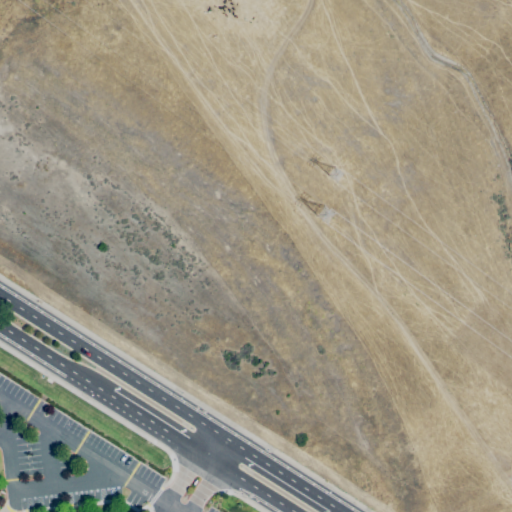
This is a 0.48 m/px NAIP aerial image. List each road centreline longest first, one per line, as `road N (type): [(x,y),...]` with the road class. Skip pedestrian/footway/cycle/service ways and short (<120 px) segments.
road 1 (secondary): [(220,435),(0,296)]
road 2 (secondary): [(334,507),(220,435)]
road 3 (secondary): [(0,327),(110,397)]
